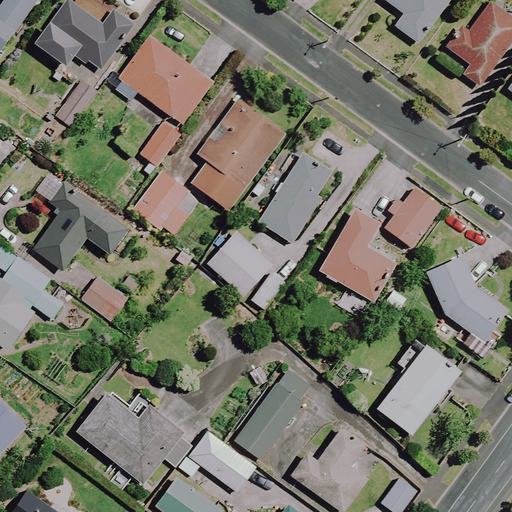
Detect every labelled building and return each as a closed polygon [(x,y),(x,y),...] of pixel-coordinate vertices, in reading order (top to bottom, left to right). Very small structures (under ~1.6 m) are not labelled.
[(5,0),(0,7),(0,54),(40,0),(5,0)] [(450,0),(383,0),(383,2),(402,15),(393,29),(418,46),(450,0)] [(98,25),(66,2),(34,47),(65,69),(74,56),(99,73),(132,26),(109,10),(98,25)] [(511,42),(511,21),(489,4),(468,33),(462,30),(446,51),(468,67),(461,76),(478,89),(511,42)] [(211,84),(148,38),(123,73),(118,70),(106,86),(131,104),(138,95),(181,126),(211,84)] [(272,80),(258,69),(247,82),(261,93),(272,80)] [(96,94),(80,82),(54,118),(70,129),(96,94)] [(283,135),(235,101),(194,158),(204,165),(189,186),(227,213),(283,135)] [(180,137),(162,123),(137,154),(155,168),(180,137)] [(335,176),(300,155),(256,224),(291,246),(335,176)] [(199,202),(160,173),(132,212),(171,240),(199,202)] [(439,210),(411,190),(382,229),(410,250),(439,210)] [(27,250),(61,275),(84,244),(106,261),(126,234),(71,192),(27,250)] [(378,225),(352,211),(319,275),(369,301),(390,262),(366,249),(378,225)] [(271,266),(234,234),(207,266),(243,298),(271,266)] [(50,281),(0,249),(0,346),(8,352),(35,310),(52,322),(63,304),(43,291),(50,281)] [(475,292),(458,258),(427,273),(444,317),(481,345),(505,313),(475,292)] [(100,270),(81,297),(116,321),(135,295),(100,270)] [(283,285),(271,275),(250,302),(263,312),(283,285)] [(459,372),(425,346),(376,411),(410,437),(459,372)] [(310,390),(285,372),(233,443),(259,462),(310,390)] [(137,420),(107,396),(77,434),(141,486),(182,436),(147,407),(137,420)] [(0,454),(24,429),(0,406),(0,454)] [(363,449),(339,432),(316,464),(302,454),(287,475),(337,511),(343,511),(366,482),(348,469),(363,449)] [(254,469),(206,434),(180,471),(197,483),(205,472),(235,494),(254,469)] [(219,511),(174,478),(153,507),(159,511),(219,511)] [(401,511),(416,493),(398,480),(379,505),(389,511),(401,511)]
